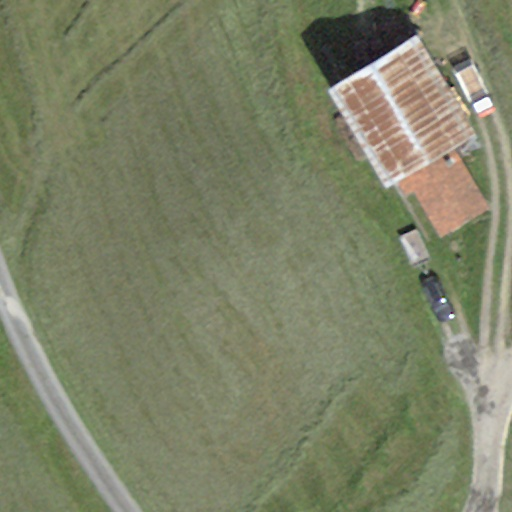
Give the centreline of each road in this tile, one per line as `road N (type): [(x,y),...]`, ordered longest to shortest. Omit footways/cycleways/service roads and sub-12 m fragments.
road 1 (track): [(438,0),(461,46),(501,186),(491,387)]
road 2 (track): [(0,274),(54,401),(126,511)]
road 3 (track): [(491,387),(480,511)]
